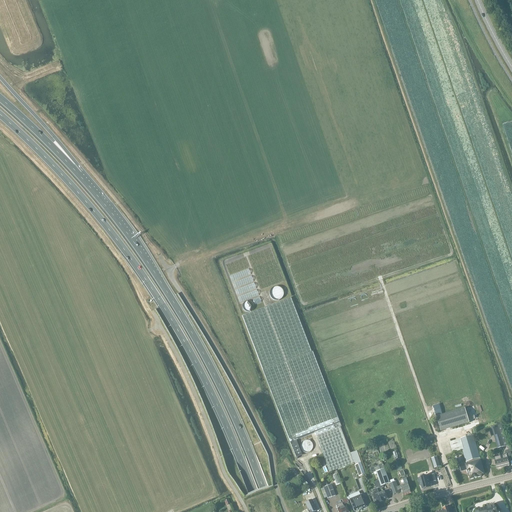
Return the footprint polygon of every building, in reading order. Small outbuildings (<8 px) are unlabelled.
[(269,250),(250,257),(252,263),(271,256),(269,250)] [(244,255),(224,262),(226,268),(245,261),(244,255)] [(271,257),(253,264),(255,270),(274,263),(271,257)] [(246,262),(227,270),(229,275),(248,268),(246,262)] [(274,264),(255,271),(257,276),(276,269),(274,264)] [(249,270),(230,277),(232,282),(251,275),(249,270)] [(277,271),(258,278),(260,283),(279,276),(277,271)] [(251,277),(232,284),(235,289),(253,282),(251,277)] [(279,278),(260,285),(262,291),(281,283),(279,278)] [(254,283),(235,291),(237,296),(256,289),(254,283)] [(282,285),(263,292),(265,297),(284,290),(282,285)] [(257,291),(238,298),(240,303),(259,296),(257,291)] [(285,292),(265,299),(268,305),(287,297),(285,292)] [(259,298),(241,305),(243,310),(261,303),(259,298)] [(291,298),(242,316),(243,318),(263,371),(276,407),(290,442),(290,443),(315,433),(316,436),(329,473),(354,464),(350,454),(340,428),(341,427),(312,352),(311,352),(291,298)] [(436,416),(442,414),(439,405),(433,407),(436,416)] [(470,423),(465,408),(437,417),(441,431),(470,423)] [(502,424),(491,427),(497,448),(508,445),(502,424)] [(449,442),(453,453),(462,450),(466,463),(459,465),(461,472),(467,471),(470,480),(481,477),(481,475),(485,474),(473,435),(449,442)] [(312,448),(312,447),(312,445),(311,444),(311,443),(310,442),(309,441),(308,441),(307,440),(306,440),(304,440),(303,441),(302,441),(301,442),(300,443),(299,444),(299,446),(299,447),(299,448),(299,449),(300,450),(300,451),(301,452),(302,453),(304,453),(305,453),(306,453),(308,453),(309,452),(310,451),(311,449),(312,448)] [(506,454),(500,456),(503,467),(509,466),(507,458),(511,457),(509,450),(505,451),(506,454)] [(356,451),(350,454),(354,464),(354,466),(360,463),(356,451)] [(496,469),(503,467),(500,456),(494,457),(496,469)] [(437,457),(431,459),(434,468),(440,467),(437,457)] [(360,463),(354,466),(358,477),(364,475),(360,463)] [(384,469),(375,472),(376,474),(378,481),(380,486),(381,486),(383,486),(389,483),(384,469)] [(417,478),(419,486),(420,486),(420,485),(421,485),(422,489),(430,487),(429,483),(435,481),(436,482),(436,481),(434,474),(434,475),(418,479),(418,478),(417,478)] [(396,481),(389,484),(393,495),(400,493),(399,490),(398,487),(396,481)] [(322,484),(327,499),(335,496),(331,484),(327,486),(326,483),(322,484)] [(400,486),(398,487),(399,490),(401,490),(403,495),(410,493),(408,488),(409,488),(407,483),(400,486)] [(378,503),(383,502),(382,501),(387,499),(385,492),(378,494),(377,489),(374,490),(374,492),(371,493),(373,500),(374,504),(375,504),(375,505),(378,504),(378,503)] [(350,502),(354,511),(359,510),(359,511),(362,509),(366,507),(361,495),(349,500),(350,502)] [(314,511),(316,511),(311,500),(307,502),(311,511),(309,511),(314,511)] [(343,506),(343,505),(342,503),(336,506),(338,511),(348,511),(346,505),(343,506)]
